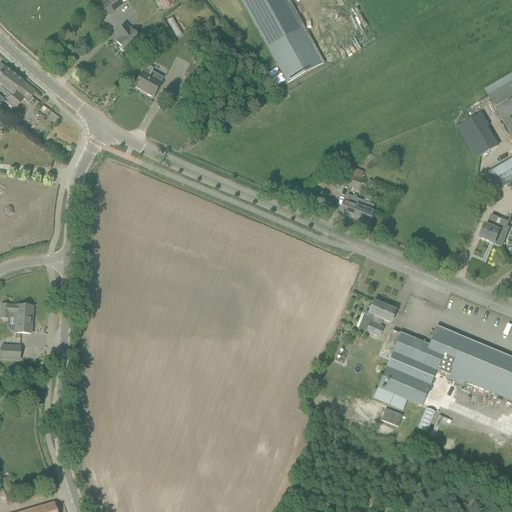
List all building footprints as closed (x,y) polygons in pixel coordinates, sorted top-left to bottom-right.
[(99,8),(100,10),(106,19),(123,6),(118,0),(108,0),(109,1),(99,8)] [(170,0),(159,0),(166,9),(173,5),(170,0)] [(240,0),(285,81),(287,84),(324,64),(288,0),(240,0)] [(125,16),(135,10),(131,6),(122,12),(125,16)] [(174,18),(168,21),(175,37),(181,34),(174,18)] [(120,38),(116,41),(120,47),(120,49),(122,52),(124,51),(125,53),(133,46),(140,41),(131,30),(127,24),(116,33),(120,38)] [(191,63),(182,78),(184,80),(180,88),(189,93),(193,85),(195,86),(204,70),(191,63)] [(0,105),(1,105),(4,107),(6,104),(14,111),(23,99),(27,103),(35,92),(24,82),(23,83),(5,68),(0,64),(0,105)] [(140,78),(135,86),(147,93),(147,94),(153,97),(156,91),(161,84),(160,83),(163,78),(152,72),(153,69),(145,64),(140,73),(142,74),(140,78)] [(511,122),(509,117),(511,114),(511,82),(487,97),(511,138),(511,157),(485,174),(495,191),(511,181),(511,122)] [(11,115),(7,120),(12,123),(16,117),(12,114),(11,115)] [(497,146),(479,115),(458,127),(476,158),(497,146)] [(351,168),(348,174),(344,185),(358,191),(363,180),(361,179),(364,173),(351,168)] [(368,225),(372,216),(373,213),(367,210),(369,205),(347,196),(345,202),(340,212),(345,215),(346,213),(351,215),(350,217),(368,225)] [(13,214),(11,207),(4,210),(7,217),(13,214)] [(486,225),(480,238),(501,247),(508,229),(507,228),(509,223),(491,215),(487,225),(486,225)] [(373,302),(368,315),(367,317),(372,319),(367,333),(380,337),(383,329),(380,328),(383,320),(391,323),(396,311),(395,310),(394,308),(390,306),(388,307),(373,302)] [(15,315),(14,333),(31,334),(31,333),(30,333),(31,315),(32,315),(32,307),(1,305),(1,319),(9,319),(9,315),(15,315)] [(437,370),(511,400),(511,359),(480,346),(437,328),(429,347),(400,334),(400,335),(392,332),(384,349),(393,353),(378,388),(422,407),(437,370)] [(20,348),(1,347),(1,359),(19,360),(20,348)] [(381,422),(400,427),(404,414),(384,409),(381,422)] [(427,432),(435,413),(426,409),(418,428),(427,432)] [(11,488),(7,478),(1,480),(4,490),(11,488)]
